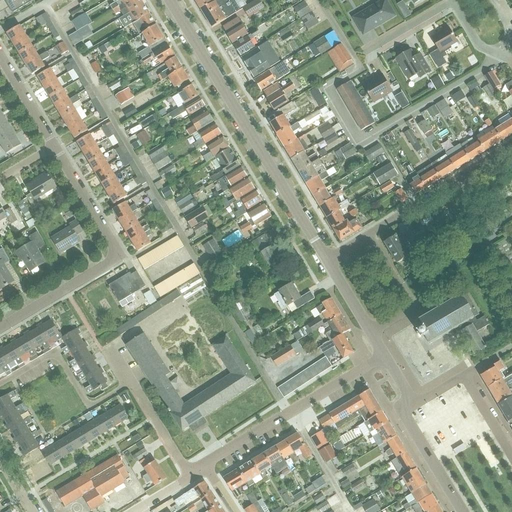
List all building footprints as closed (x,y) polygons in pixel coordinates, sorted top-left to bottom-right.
[(4,0),(13,14),(35,0),(4,0)] [(112,0),(115,4),(110,6),(113,11),(124,3),(129,0),(112,0)] [(129,0),(124,3),(113,11),(115,15),(122,11),(121,10),(126,7),(130,13),(144,5),(140,0),(129,0)] [(194,0),(201,11),(213,3),(211,0),(194,0)] [(218,0),(213,3),(201,11),(212,28),(240,10),(233,0),(218,0)] [(257,0),(243,9),(248,18),(264,8),(259,0),(257,0)] [(385,0),(384,0),(354,18),(363,34),(364,34),(363,32),(372,27),(373,28),(394,16),(385,0)] [(403,1),(397,5),(405,18),(411,14),(403,1)] [(300,19),(311,12),(304,2),(294,9),(300,19)] [(130,13),(119,20),(125,29),(133,24),(136,22),(149,14),(144,5),(130,13)] [(74,20),(84,13),(81,8),(71,15),(74,20)] [(308,30),(318,23),(312,13),(301,20),(308,30)] [(46,25),(51,23),(46,14),(36,20),(41,28),(46,25)] [(85,14),(71,22),(77,32),(91,23),(85,14)] [(140,36),(143,34),(156,26),(149,14),(136,22),(133,24),(140,36)] [(223,27),(227,33),(226,33),(232,44),(248,34),(238,18),(223,27)] [(51,23),(46,25),(50,32),(55,29),(51,23)] [(13,44),(26,36),(20,25),(7,33),(13,44)] [(93,34),(87,26),(78,31),(83,40),(93,34)] [(156,26),(143,34),(147,42),(146,42),(153,54),(167,45),(164,39),(156,26)] [(312,38),(323,31),(320,26),(309,33),(312,38)] [(438,50),(430,54),(438,68),(446,64),(443,58),(441,55),(452,48),(450,46),(457,42),(449,28),(431,38),(438,50)] [(253,38),(260,34),(257,29),(250,33),(251,35),(253,38)] [(63,43),(57,33),(52,35),(58,45),(63,43)] [(250,40),(253,38),(251,35),(234,46),(240,57),(241,56),(255,48),(250,40)] [(26,36),(13,44),(19,54),(32,46),(26,36)] [(320,55),(331,48),(324,37),(313,44),(317,50),(320,55)] [(90,41),(85,44),(88,49),(93,46),(90,41)] [(255,48),(241,56),(242,58),(241,58),(248,69),(254,78),(280,61),(279,61),(268,43),(268,42),(258,48),(257,48),(257,46),(255,47),(255,48)] [(63,43),(58,45),(55,47),(60,56),(68,51),(63,43)] [(313,44),(309,47),(313,53),(317,50),(313,44)] [(351,60),(341,44),(334,49),(343,65),(351,60)] [(167,45),(153,54),(142,61),(145,65),(153,61),(156,66),(160,63),(160,65),(174,56),(168,45),(167,45)] [(39,57),(32,46),(19,54),(25,65),(39,57)] [(104,46),(97,50),(101,56),(107,52),(104,46)] [(415,58),(411,50),(396,59),(408,79),(417,74),(420,78),(431,72),(421,54),(415,58)] [(39,57),(25,65),(32,75),(45,67),(42,62),(50,57),(46,52),(39,57)] [(168,78),(182,69),(175,58),(165,64),(169,70),(160,75),(163,81),(168,77),(168,78)] [(73,70),(77,67),(73,59),(68,62),(73,70)] [(101,71),(96,62),(91,65),(96,74),(101,71)] [(283,62),(255,80),(261,90),(276,82),(284,76),(280,71),(286,68),(283,62)] [(78,78),(82,75),(77,67),(73,70),(78,78)] [(44,87),(57,79),(50,69),(37,77),(44,87)] [(189,80),(182,69),(168,78),(175,89),(177,87),(180,91),(187,86),(185,83),(189,80)] [(490,84),(493,90),(500,86),(492,72),(485,76),(490,84)] [(454,79),(450,73),(445,76),(449,82),(454,79)] [(373,103),(392,91),(383,75),(363,86),(373,103)] [(439,77),(430,82),(436,92),(444,87),(439,77)] [(57,79),(44,87),(50,98),(63,90),(57,79)] [(90,88),(84,79),(80,82),(85,90),(90,88)] [(120,79),(107,86),(111,92),(121,86),(123,84),(120,79)] [(351,81),(337,89),(340,95),(354,87),(351,81)] [(292,83),(281,89),(278,83),(264,92),(267,98),(274,111),(289,102),(284,94),(295,87),(292,83)] [(477,83),(468,88),(472,93),(480,88),(477,83)] [(496,95),(493,90),(490,84),(483,88),(490,99),(496,95)] [(185,105),(199,97),(192,86),(178,94),(185,105)] [(354,87),(340,95),(343,100),(357,92),(354,87)] [(95,96),(90,88),(85,90),(90,99),(95,96)] [(128,88),(115,96),(121,105),(134,97),(128,88)] [(317,88),(310,92),(313,96),(320,92),(317,88)] [(63,90),(50,98),(56,108),(69,100),(63,90)] [(461,91),(451,97),(455,103),(464,97),(461,91)] [(357,92),(343,100),(346,105),(360,97),(357,92)] [(402,93),(395,97),(402,110),(409,105),(402,93)] [(77,95),(69,100),(56,108),(62,118),(75,110),(72,105),(80,100),(77,95)] [(473,95),(467,98),(473,107),(478,104),(473,95)] [(185,105),(177,110),(169,114),(173,120),(186,113),(185,111),(186,110),(189,116),(205,107),(199,97),(185,105)] [(360,97),(346,105),(349,110),(363,102),(360,97)] [(102,108),(97,100),(92,103),(97,111),(102,108)] [(444,119),(453,113),(444,100),(435,105),(444,119)] [(363,102),(349,110),(352,115),(366,107),(363,102)] [(277,135),(291,127),(285,116),(296,109),(292,103),(276,113),(279,118),(270,124),(277,135)] [(134,106),(123,113),(127,119),(137,112),(134,106)] [(430,108),(427,110),(432,119),(439,114),(434,106),(430,108)] [(366,107),(352,115),(355,120),(369,112),(366,107)] [(107,117),(102,108),(97,111),(103,120),(107,117)] [(75,110),(62,118),(68,128),(81,120),(75,110)] [(190,136),(214,122),(207,111),(191,120),(195,127),(187,131),(190,136)] [(2,112),(0,113),(0,128),(8,123),(2,112)] [(305,120),(308,125),(321,118),(318,112),(305,120)] [(369,112),(355,120),(358,125),(372,117),(369,112)] [(332,113),(323,119),(325,123),(334,117),(332,114),(332,113)] [(498,121),(502,126),(503,128),(497,132),(502,140),(511,133),(511,119),(509,115),(498,121)] [(372,117),(358,125),(361,131),(375,123),(372,117)] [(146,119),(140,123),(143,128),(149,125),(146,119)] [(81,120),(68,128),(75,139),(88,131),(81,120)] [(424,120),(418,125),(426,138),(433,134),(424,120)] [(8,123),(0,128),(0,142),(15,134),(8,123)] [(298,123),(291,127),(277,135),(284,148),(297,140),(293,133),(301,128),(298,123)] [(197,150),(222,135),(215,124),(199,134),(203,139),(193,145),(197,150)] [(324,140),(335,134),(330,125),(319,132),(324,140)] [(112,136),(117,133),(112,126),(108,129),(112,136)] [(107,130),(105,127),(95,133),(97,137),(107,130)] [(410,130),(404,134),(413,147),(418,143),(410,130)] [(502,140),(497,132),(496,130),(485,137),(486,139),(480,142),(485,151),(502,140)] [(144,131),(136,135),(139,140),(143,146),(150,141),(144,131)] [(117,144),(122,141),(117,133),(112,136),(117,144)] [(15,134),(0,142),(0,144),(6,154),(21,145),(15,134)] [(83,153),(96,145),(90,134),(77,142),(83,153)] [(338,139),(335,134),(324,140),(328,146),(338,139)] [(210,161),(215,158),(231,149),(223,136),(207,146),(211,153),(203,158),(206,163),(210,160),(210,161)] [(297,140),(284,148),(291,159),(304,152),(309,149),(304,141),(306,139),(304,136),(297,140)] [(485,151),(480,142),(479,142),(476,143),(472,138),(461,145),(464,151),(470,160),(485,151)] [(135,150),(139,147),(136,142),(131,145),(135,150)] [(151,160),(168,149),(164,143),(147,154),(151,160)] [(129,153),(124,144),(119,147),(124,156),(129,153)] [(356,154),(350,144),(339,150),(346,161),(356,154)] [(369,162),(384,153),(379,144),(364,153),(369,162)] [(460,144),(445,153),(446,155),(450,160),(455,169),(470,160),(464,151),(461,145),(460,144)] [(96,145),(83,153),(89,163),(102,155),(96,145)] [(231,149),(215,158),(223,171),(216,175),(216,174),(211,177),(215,183),(217,182),(226,177),(242,167),(231,149)] [(158,170),(171,162),(165,152),(151,160),(158,170)] [(304,152),(291,159),(299,171),(319,160),(315,153),(308,158),(304,152)] [(129,165),(134,162),(129,153),(124,156),(129,165)] [(109,165),(102,155),(89,163),(95,173),(109,165)] [(446,155),(432,164),(441,179),(455,169),(450,160),(446,155)] [(326,172),(319,160),(299,171),(306,184),(319,176),(326,172)] [(380,185),(398,175),(391,164),(373,174),(380,185)] [(432,164),(417,173),(426,188),(441,179),(432,164)] [(109,165),(95,173),(101,184),(115,176),(109,165)] [(141,174),(136,165),(131,168),(136,177),(141,174)] [(163,179),(176,171),(173,166),(160,174),(163,179)] [(226,177),(217,182),(224,192),(230,188),(230,189),(248,178),(242,167),(226,177)] [(417,173),(416,172),(415,171),(414,172),(411,174),(409,175),(414,183),(410,186),(415,195),(426,188),(417,173)] [(319,176),(306,184),(314,196),(325,189),(326,189),(321,181),(329,176),(326,172),(319,176)] [(41,209),(39,206),(35,200),(56,187),(47,173),(37,179),(38,180),(27,187),(31,193),(25,196),(36,213),(41,209)] [(137,178),(134,180),(138,186),(141,184),(142,185),(147,183),(141,174),(136,177),(137,178)] [(121,186),(115,176),(101,184),(108,194),(121,186)] [(236,198),(229,202),(231,205),(234,203),(237,201),(241,199),(241,198),(256,190),(248,178),(230,189),(236,198)] [(383,193),(394,187),(390,181),(380,187),(383,193)] [(160,182),(155,184),(160,192),(164,189),(160,182)] [(121,186),(108,194),(114,205),(127,197),(121,186)] [(336,196),(343,192),(340,188),(334,192),(336,196)] [(166,189),(161,191),(165,198),(170,196),(166,189)] [(331,199),(325,189),(314,196),(320,206),(331,199)] [(402,203),(408,199),(401,189),(395,193),(402,203)] [(151,201),(156,198),(151,190),(146,193),(151,201)] [(237,201),(234,203),(239,211),(235,214),(238,219),(244,215),(264,203),(256,190),(241,198),(241,199),(237,201)] [(179,207),(192,198),(188,192),(175,201),(179,207)] [(161,206),(156,198),(151,201),(156,209),(161,206)] [(334,198),(331,199),(320,206),(327,218),(339,211),(350,204),(347,200),(338,205),(334,198)] [(183,213),(194,207),(190,201),(179,208),(183,213)] [(119,220),(132,213),(138,209),(135,204),(129,208),(126,202),(113,210),(119,220)] [(252,228),(272,217),(264,203),(244,215),(247,221),(248,221),(249,222),(245,225),(249,231),(252,228)] [(24,204),(19,207),(28,220),(32,217),(24,204)] [(11,225),(17,221),(10,208),(4,212),(0,205),(0,221),(6,217),(11,225)] [(208,218),(202,208),(186,218),(192,228),(208,218)] [(68,209),(63,212),(67,219),(72,216),(68,209)] [(352,218),(355,216),(358,214),(355,209),(349,213),(352,218)] [(164,222),(168,219),(163,211),(159,213),(164,222)] [(346,222),(339,211),(327,218),(334,229),(346,222)] [(138,223),(132,213),(119,220),(125,231),(138,223)] [(346,222),(334,229),(341,241),(362,228),(356,219),(355,216),(352,218),(348,221),(346,222)] [(34,219),(26,224),(29,229),(42,221),(40,217),(34,220),(34,219)] [(168,219),(164,222),(158,225),(163,234),(174,228),(168,219)] [(76,235),(83,231),(76,221),(70,225),(71,227),(52,238),(60,253),(80,242),(76,235)] [(415,222),(411,225),(408,221),(399,226),(398,225),(397,226),(401,232),(384,242),(397,263),(407,257),(397,240),(404,236),(404,237),(419,228),(415,222)] [(461,221),(451,226),(457,237),(467,232),(461,221)] [(138,223),(125,231),(131,241),(150,230),(147,225),(142,229),(138,223)] [(196,235),(207,228),(204,223),(193,230),(196,235)] [(150,230),(131,241),(138,252),(151,244),(147,237),(152,234),(150,230)] [(267,243),(277,237),(273,230),(252,242),(260,255),(262,253),(270,266),(278,261),(267,243)] [(19,260),(22,259),(30,272),(45,263),(37,250),(45,245),(37,232),(28,237),(32,242),(15,252),(19,260)] [(481,235),(477,238),(482,247),(487,245),(481,235)] [(173,239),(179,250),(184,247),(178,236),(173,239)] [(179,250),(173,239),(168,242),(174,252),(179,250)] [(203,247),(213,263),(224,256),(214,240),(203,247)] [(168,242),(163,245),(169,255),(174,252),(168,242)] [(169,255),(163,245),(158,248),(164,258),(169,255)] [(164,258),(158,248),(153,251),(159,261),(164,258)] [(0,289),(14,281),(4,265),(9,261),(2,249),(0,250),(0,259),(1,261),(0,261),(0,289)] [(159,261),(153,251),(148,254),(154,264),(159,261)] [(154,264),(148,254),(143,257),(149,267),(154,264)] [(149,267),(143,257),(138,260),(144,270),(149,267)] [(189,267),(195,277),(200,274),(194,264),(189,267)] [(214,280),(222,275),(216,264),(207,270),(214,280)] [(195,277),(189,267),(184,270),(190,280),(195,277)] [(184,270),(179,273),(185,283),(190,280),(184,270)] [(110,287),(122,308),(135,300),(131,295),(146,286),(137,272),(131,275),(110,287)] [(185,283),(179,273),(174,276),(180,286),(185,283)] [(180,286),(174,276),(169,279),(175,289),(180,286)] [(175,289),(169,279),(164,281),(170,292),(175,289)] [(170,292),(164,281),(159,284),(165,295),(170,292)] [(165,295),(159,284),(154,287),(160,297),(165,295)] [(300,298),(292,284),(274,295),(279,303),(278,303),(281,309),(288,305),(288,306),(293,303),(297,309),(314,299),(310,292),(300,298)] [(171,302),(181,296),(177,290),(167,297),(171,302)] [(157,302),(150,291),(143,295),(150,306),(157,302)] [(461,295),(416,322),(421,329),(418,331),(422,338),(425,336),(430,344),(459,327),(475,354),(486,347),(477,332),(489,324),(485,316),(477,321),(474,317),(479,315),(465,292),(461,295)] [(323,305),(322,306),(311,312),(315,318),(323,314),(328,323),(341,315),(331,298),(323,303),(323,305)] [(240,323),(245,320),(237,305),(232,308),(240,323)] [(330,341),(343,334),(345,333),(350,330),(341,315),(328,323),(325,325),(323,326),(325,329),(330,326),(332,330),(326,334),(330,341)] [(325,325),(321,318),(309,325),(298,331),(299,332),(294,335),(297,341),(323,326),(325,325)] [(42,323),(37,326),(38,328),(46,342),(54,337),(57,341),(62,338),(63,337),(60,332),(59,333),(51,320),(43,325),(42,323)] [(117,330),(120,336),(130,329),(127,324),(117,330)] [(29,331),(24,334),(25,336),(33,350),(41,345),(44,350),(49,347),(46,342),(38,328),(30,333),(29,331)] [(63,337),(62,338),(67,346),(62,350),(64,354),(70,351),(83,343),(75,330),(63,337)] [(251,343),(257,340),(250,330),(245,333),(251,343)] [(182,431),(256,383),(226,337),(213,346),(231,374),(184,405),(166,376),(170,373),(144,334),(126,345),(152,385),(153,384),(170,409),(168,410),(169,412),(170,412),(182,431)] [(343,334),(330,341),(328,342),(323,345),(323,346),(319,348),(323,354),(336,346),(344,358),(353,352),(343,334)] [(16,339),(11,342),(12,344),(20,357),(28,353),(31,358),(36,355),(33,350),(25,336),(17,341),(16,339)] [(75,359),(69,363),(72,367),(77,364),(91,356),(83,343),(70,351),(75,359)] [(3,347),(0,348),(0,353),(7,365),(15,360),(18,366),(23,363),(20,357),(12,344),(4,348),(3,347)] [(271,356),(277,366),(296,354),(290,345),(271,356)] [(0,369),(2,368),(5,373),(10,371),(10,370),(7,365),(0,353),(0,369)] [(83,372),(77,376),(80,380),(85,377),(99,369),(91,356),(77,364),(83,372)] [(325,357),(321,360),(327,370),(332,367),(325,357)] [(327,370),(321,360),(316,363),(322,373),(327,370)] [(493,384),(502,379),(504,378),(500,371),(504,368),(500,361),(488,368),(489,370),(481,375),(488,387),(493,384)] [(322,373),(316,363),(311,366),(317,376),(322,373)] [(311,366),(306,370),(313,379),(317,376),(311,366)] [(99,369),(85,377),(91,386),(85,389),(88,393),(93,390),(99,387),(102,391),(108,387),(105,383),(107,382),(99,369)] [(306,370),(301,373),(308,382),(313,379),(306,370)] [(308,382),(301,373),(297,376),(303,385),(308,382)] [(511,375),(503,381),(502,379),(493,384),(488,387),(498,405),(511,396),(511,375)] [(303,385),(297,376),(292,379),(298,389),(303,385)] [(292,379),(287,382),(293,392),(298,389),(292,379)] [(293,392),(287,382),(282,385),(289,395),(293,392)] [(289,395),(282,385),(278,388),(284,398),(289,395)] [(368,420),(382,412),(369,390),(318,420),(324,430),(334,424),(337,429),(361,415),(365,421),(368,420)] [(8,395),(0,399),(0,417),(2,416),(16,408),(11,400),(16,397),(13,392),(8,395)] [(127,394),(120,398),(123,403),(130,398),(127,394)] [(511,396),(498,405),(509,422),(511,419),(511,396)] [(16,408),(2,416),(7,424),(5,425),(8,430),(10,429),(23,421),(19,413),(24,410),(25,412),(28,410),(24,403),(21,405),(16,408)] [(107,412),(115,426),(129,418),(120,404),(107,412)] [(107,412),(94,420),(102,434),(115,426),(107,412)] [(365,421),(364,422),(370,433),(374,430),(388,422),(382,412),(368,420),(365,421)] [(23,421),(10,429),(15,437),(13,438),(16,443),(18,442),(31,434),(26,426),(32,423),(29,418),(23,421)] [(94,420),(81,428),(89,442),(102,434),(94,420)] [(374,430),(370,433),(373,437),(378,434),(384,443),(387,442),(396,436),(388,422),(374,430)] [(89,442),(81,428),(68,436),(76,449),(89,442)] [(366,435),(369,433),(366,428),(360,433),(362,437),(366,435)] [(31,434),(18,442),(23,450),(21,452),(24,457),(26,455),(39,447),(34,439),(40,436),(37,431),(31,434)] [(317,449),(328,443),(321,431),(311,437),(317,449)] [(285,441),(293,452),(299,448),(305,459),(311,456),(304,445),(297,433),(285,441)] [(76,449),(68,436),(55,444),(63,457),(76,449)] [(396,436),(387,442),(390,448),(385,452),(388,457),(394,454),(397,458),(406,452),(396,436)] [(298,461),(293,452),(285,441),(276,446),(284,459),(289,456),(294,464),(298,461)] [(341,441),(334,445),(338,452),(345,448),(341,441)] [(141,443),(136,446),(139,451),(144,448),(141,443)] [(63,457),(55,444),(42,452),(50,465),(63,457)] [(336,456),(330,445),(319,452),(325,463),(336,456)] [(276,446),(264,454),(271,466),(274,471),(276,474),(288,467),(284,459),(276,446)] [(136,462),(148,454),(144,449),(133,456),(136,462)] [(406,452),(397,458),(391,462),(401,478),(402,478),(416,469),(406,452)] [(271,466),(264,454),(252,461),(260,475),(265,483),(269,481),(266,476),(268,475),(264,470),(271,466)] [(123,480),(130,476),(117,455),(56,492),(65,507),(83,496),(92,510),(105,503),(101,496),(125,482),(123,480)] [(156,485),(167,479),(155,461),(151,464),(147,457),(140,462),(144,468),(146,467),(150,472),(143,477),(147,484),(153,480),(156,485)] [(260,475),(252,461),(238,469),(247,482),(249,487),(254,484),(252,480),(260,475)] [(345,477),(356,470),(353,465),(342,471),(345,477)] [(247,482),(238,469),(223,478),(237,499),(243,496),(238,488),(247,482)] [(426,485),(416,469),(402,478),(411,493),(426,485)] [(348,479),(341,483),(344,489),(351,484),(348,479)] [(354,492),(364,485),(361,480),(351,487),(354,492)] [(201,499),(212,493),(204,482),(174,501),(178,507),(198,494),(201,499)] [(308,495),(315,491),(312,485),(305,490),(308,495)] [(408,503),(403,506),(405,510),(412,506),(414,505),(432,495),(426,485),(411,493),(405,497),(408,503)] [(298,501),(305,496),(302,491),(295,495),(298,501)] [(212,493),(201,499),(208,510),(219,504),(212,493)] [(287,507),(293,503),(287,493),(281,496),(287,507)] [(317,504),(325,499),(322,494),(314,499),(317,504)] [(414,505),(412,506),(415,511),(425,511),(438,505),(432,495),(414,505)] [(376,511),(379,510),(373,499),(363,505),(366,511),(376,511)] [(263,511),(260,507),(257,501),(244,510),(245,511),(263,511)] [(321,511),(330,507),(326,501),(316,508),(318,511),(321,511)] [(361,502),(353,507),(355,510),(363,505),(361,502)]
